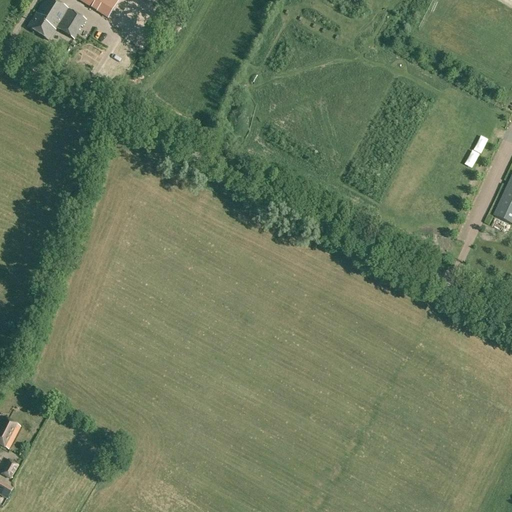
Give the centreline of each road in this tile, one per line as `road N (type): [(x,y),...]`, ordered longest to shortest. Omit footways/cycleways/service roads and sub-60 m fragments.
road 1 (tertiary): [(511,322),(108,111)]
road 2 (unknown): [(446,287),(511,148)]
road 3 (tertiary): [(0,54),(108,111)]
